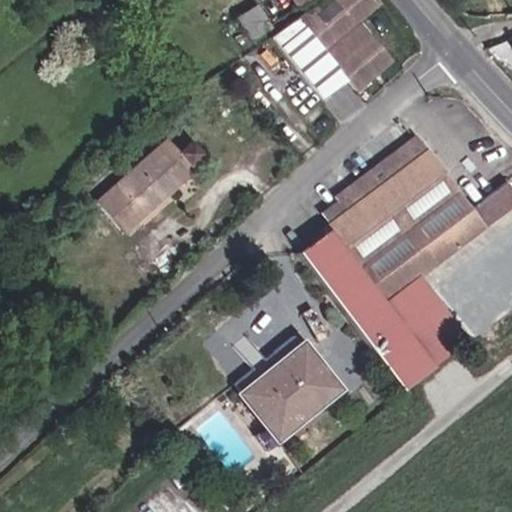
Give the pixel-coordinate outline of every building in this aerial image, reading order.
[(371,0),(325,0),(274,41),(326,102),(347,85),(356,95),(388,67),(358,28),(379,12),(371,0)] [(281,0),(295,19),(321,0),(281,0)] [(246,16),(227,32),(242,52),(262,36),(246,16)] [(157,150),(96,206),(122,235),(184,178),(180,175),(192,163),(181,151),(168,162),(157,150)] [(328,222),(342,238),(415,171),(403,159),(328,222)] [(415,171),(342,238),(319,259),(322,262),(305,276),(321,297),(434,193),(415,171)] [(465,219),(481,238),(511,210),(511,203),(500,189),(465,219)] [(434,193),(321,297),(362,353),(429,297),(434,293),(424,280),(472,239),(434,193)] [(434,293),(429,297),(466,340),(470,336),(434,293)] [(429,297),(362,353),(398,402),(430,375),(426,373),(466,340),(429,297)] [(237,400),(265,433),(326,382),(299,349),(237,400)] [(335,393),(326,382),(265,433),(273,444),(335,393)]
